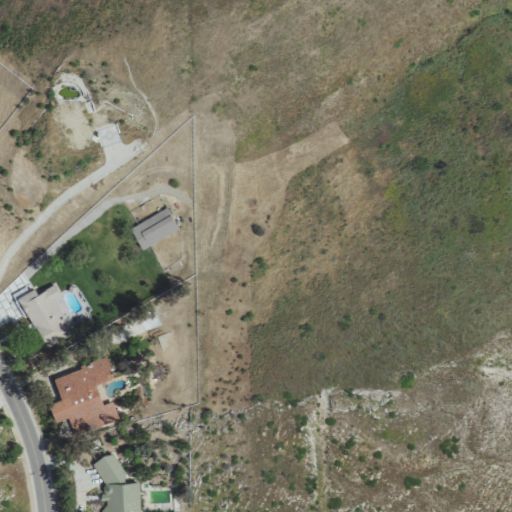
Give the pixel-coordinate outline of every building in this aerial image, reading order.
[(115,125),(110,106),(85,113),(83,103),(56,111),(62,134),(65,133),(70,151),(92,145),(89,132),(115,125)] [(141,249),(178,229),(165,207),(128,228),(141,249)] [(17,297),(42,350),(73,335),(55,297),(59,296),(53,284),(35,293),(33,288),(17,297)] [(52,375),(59,399),(47,403),(53,421),(67,417),(73,434),(117,419),(112,401),(101,404),(95,384),(112,379),(105,359),(52,375)] [(139,511),(138,481),(124,482),(123,473),(112,451),(92,462),(92,463),(101,482),(102,493),(99,495),(101,499),(101,511),(139,511)]
